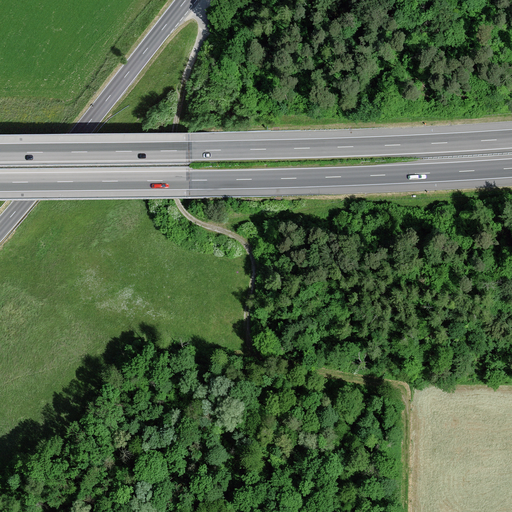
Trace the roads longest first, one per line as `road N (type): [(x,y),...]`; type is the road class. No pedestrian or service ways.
road 1 (track): [(190,0),(204,27),(172,133),(177,202),(249,252),(246,313),(259,353),(392,386),(405,402),(410,511)]
road 2 (motorway): [(0,182),(511,168)]
road 3 (motorway): [(511,138),(0,152)]
road 4 (primary): [(0,228),(185,0)]
